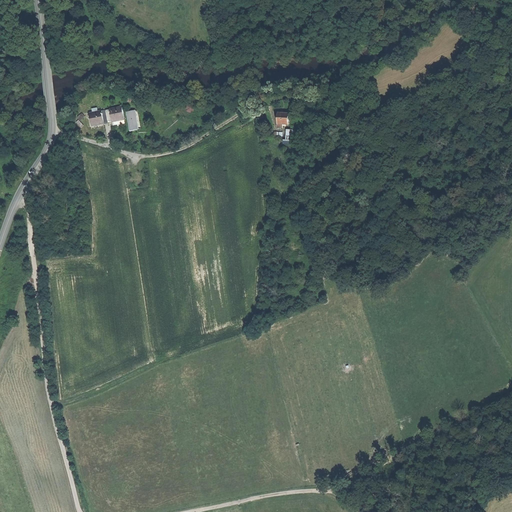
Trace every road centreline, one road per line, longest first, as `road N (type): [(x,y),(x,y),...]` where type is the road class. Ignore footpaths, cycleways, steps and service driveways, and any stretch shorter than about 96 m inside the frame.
road 1 (track): [(20,193),(29,208),(52,404),(79,511)]
road 2 (track): [(52,404),(328,300)]
road 3 (track): [(98,0),(204,55),(362,11)]
road 4 (residential): [(53,131),(159,155),(267,104)]
road 5 (track): [(331,490),(511,385)]
road 6 (track): [(180,511),(268,492),(331,490),(371,511)]
road 7 (secondary): [(53,131),(0,246)]
